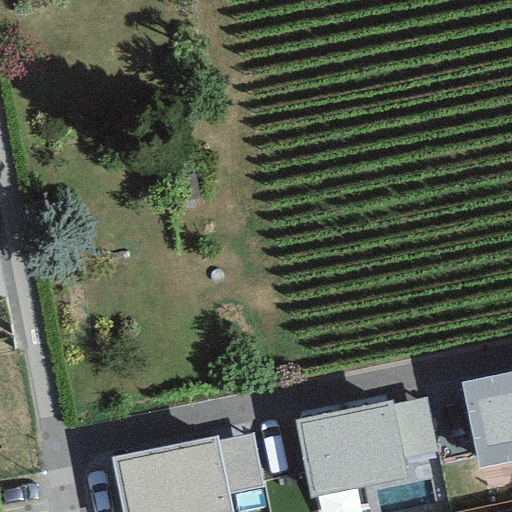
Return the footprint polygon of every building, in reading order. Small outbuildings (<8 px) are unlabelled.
[(511,371),(460,382),(478,469),(511,462),(511,371)] [(391,399),(294,420),(310,497),(408,478),(404,463),(393,406),(391,399)] [(425,399),(393,406),(404,463),(436,456),(425,399)] [(216,436),(110,458),(121,511),(231,511),(228,494),(217,443),(216,436)] [(252,436),(217,443),(228,494),(263,486),(252,436)]
